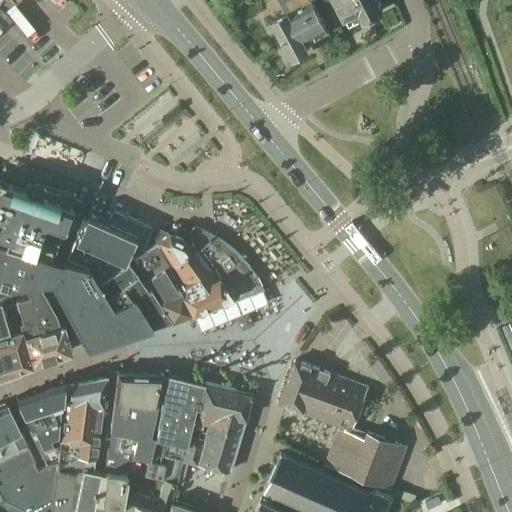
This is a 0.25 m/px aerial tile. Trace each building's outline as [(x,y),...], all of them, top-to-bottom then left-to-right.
[(279,0),(287,13),(272,20),(291,57),(307,48),(304,43),(327,31),(310,0),(309,0),(279,0)] [(335,0),(344,18),(345,18),(349,25),(363,18),(364,19),(383,9),(378,0),(335,0)] [(0,244),(7,246),(30,253),(34,241),(35,239),(41,220),(62,228),(73,194),(43,191),(41,187),(38,185),(35,183),(32,183),(29,184),(27,185),(25,187),(23,189),(16,186),(0,180),(0,244)] [(87,210),(73,239),(110,256),(104,260),(102,257),(86,267),(97,284),(101,282),(101,281),(128,264),(149,291),(150,290),(131,264),(157,241),(143,249),(142,248),(147,237),(152,226),(112,208),(107,219),(87,210)] [(55,246),(62,228),(41,220),(35,239),(55,246)] [(167,231),(157,238),(185,285),(184,286),(179,289),(190,313),(231,295),(233,294),(236,299),(263,288),(256,273),(247,262),(238,251),(228,242),(217,235),(205,229),(192,224),(189,231),(179,226),(175,235),(167,231)] [(0,285),(10,287),(51,282),(86,348),(122,336),(151,326),(124,285),(111,295),(117,304),(112,307),(97,284),(86,267),(85,268),(65,262),(63,263),(50,259),(48,258),(54,246),(34,241),(30,253),(7,246),(0,244),(0,285)] [(128,264),(101,281),(101,282),(111,295),(124,285),(151,326),(190,313),(179,289),(184,286),(157,241),(131,264),(150,290),(149,291),(128,264)] [(24,336),(31,363),(69,352),(62,323),(58,324),(55,314),(56,314),(38,284),(24,286),(29,295),(15,299),(23,322),(26,321),(30,334),(24,336)] [(0,293),(0,373),(31,363),(24,336),(22,328),(20,328),(17,313),(11,296),(0,293)] [(326,463),(391,488),(407,445),(367,430),(364,435),(351,430),(368,387),(295,359),(279,402),(339,425),(326,463)] [(130,471),(144,474),(148,459),(153,436),(149,435),(162,374),(116,372),(109,430),(124,431),(123,440),(136,443),(130,461),(130,471)] [(56,463),(51,511),(91,511),(92,511),(100,472),(82,468),(84,457),(95,458),(105,374),(64,383),(57,453),(56,463)] [(181,401),(186,379),(166,374),(159,406),(161,407),(157,423),(158,423),(155,437),(166,440),(169,424),(172,425),(178,400),(181,401)] [(202,383),(186,379),(181,401),(178,400),(172,425),(169,424),(166,440),(185,444),(189,430),(193,418),(196,405),(198,406),(202,383)] [(56,463),(57,453),(64,383),(17,399),(47,463),(56,463)] [(249,394),(202,383),(198,406),(196,405),(193,418),(208,423),(204,435),(189,430),(185,444),(182,459),(166,455),(164,463),(161,478),(164,479),(177,483),(182,484),(188,460),(229,470),(249,394)] [(6,402),(0,405),(0,492),(3,498),(13,504),(29,511),(51,511),(56,463),(47,463),(38,468),(34,462),(35,461),(6,402)] [(132,511),(135,503),(134,503),(122,500),(126,478),(125,478),(128,448),(107,446),(104,472),(100,472),(92,511),(91,511),(132,511)] [(277,451),(261,486),(266,488),(273,491),(320,511),(385,511),(393,495),(375,487),(368,491),(361,488),(323,471),(305,463),(277,451)] [(153,476),(156,461),(148,459),(144,474),(153,476)] [(156,461),(153,476),(161,478),(164,463),(156,461)] [(164,479),(153,509),(158,511),(159,511),(166,511),(170,501),(177,483),(164,479)] [(0,492),(0,511),(29,511),(13,504),(3,498),(0,492)] [(428,508),(441,502),(438,496),(425,501),(428,508)] [(294,511),(262,498),(254,511),(253,511),(252,511),(251,511),(294,511)] [(199,511),(170,501),(166,511),(159,511),(158,511),(199,511)] [(157,511),(158,511),(153,509),(135,503),(132,511),(157,511)]
